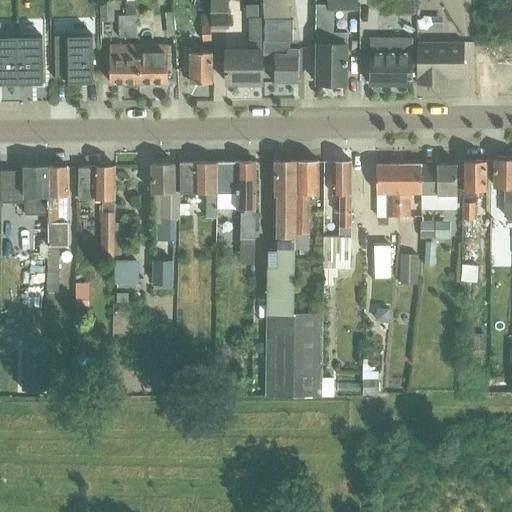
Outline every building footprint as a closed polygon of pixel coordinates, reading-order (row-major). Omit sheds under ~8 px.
[(211,0),(211,30),(229,29),(228,0),(211,0)] [(326,0),(327,5),(316,5),(316,34),(318,34),(317,83),(347,84),(347,32),(334,32),(335,10),(358,8),(357,0),(326,0)] [(415,0),(397,0),(398,15),(416,14),(415,0)] [(114,2),(101,2),(101,22),(115,22),(114,2)] [(127,17),(119,17),(120,39),(139,39),(137,9),(127,9),(127,17)] [(175,37),(173,12),(165,13),(167,38),(175,37)] [(419,12),(419,27),(432,27),(432,12),(419,12)] [(212,40),(211,30),(210,15),(201,16),(203,40),(212,40)] [(242,55),(227,55),(227,83),(262,82),(262,26),(262,17),(260,17),(250,18),(250,26),(250,50),(242,50),(242,55)] [(264,42),(264,56),(275,56),(275,83),(299,83),(299,50),(293,50),(293,21),(265,20),(265,42),(264,42)] [(68,35),(55,35),(55,64),(56,79),(61,79),(69,79),(69,83),(81,83),(94,82),(94,62),(93,34),(78,35),(68,35)] [(43,35),(18,36),(19,65),(19,84),(29,83),(44,83),(43,62),(43,35)] [(18,36),(0,36),(0,84),(6,84),(19,84),(19,65),(18,36)] [(413,37),(370,37),(370,56),(370,84),(412,84),(413,56),(413,37)] [(464,78),(465,42),(418,42),(417,84),(448,84),(448,78),(464,78)] [(168,46),(139,47),(139,83),(168,82),(168,46)] [(139,47),(110,47),(110,83),(139,83),(139,47)] [(191,82),(213,82),(213,52),(198,52),(198,47),(186,47),(186,70),(191,70),(191,82)] [(511,216),(511,159),(495,159),(495,187),(505,187),(505,216),(511,216)] [(464,189),(463,189),(463,219),(476,219),(476,189),(486,189),(487,160),(464,160),(464,189)] [(295,250),(295,161),(276,162),(275,194),(278,194),(278,250),(268,250),(267,397),(322,397),(322,313),(294,313),(295,250)] [(295,161),(295,250),(309,250),(310,193),(319,194),(319,161),(295,161)] [(256,162),(217,163),(217,201),(217,209),(244,209),(244,212),(241,212),(241,251),(241,264),(256,264),(256,251),(256,209),(256,193),(256,162)] [(324,268),(324,285),(333,285),(334,274),(338,274),(338,268),(351,268),(352,237),(353,195),(353,162),(333,162),(333,194),(340,194),(340,201),(336,201),(336,212),(340,212),(340,227),(339,237),(325,236),(324,268)] [(217,163),(180,163),(181,191),(180,193),(206,193),(206,218),(217,218),(217,209),(217,201),(217,163)] [(175,164),(153,164),(153,193),(162,193),(162,225),(160,225),(159,239),(174,239),(174,219),(180,219),(180,193),(181,191),(175,191),(175,164)] [(400,217),(399,164),(378,165),(378,217),(400,217)] [(421,193),(421,164),(399,164),(400,217),(410,217),(410,193),(421,193)] [(421,164),(421,193),(421,208),(457,208),(457,164),(421,164)] [(68,166),(49,167),(49,196),(49,246),(47,291),(58,292),(59,246),(68,246),(68,221),(59,221),(59,196),(68,196),(68,166)] [(103,199),(102,260),(114,259),(114,254),(115,243),(115,220),(115,166),(79,166),(79,199),(103,199)] [(26,215),(48,214),(48,196),(49,196),(49,167),(25,167),(25,171),(1,171),(2,203),(26,203),(26,215)] [(377,211),(377,192),(367,192),(368,212),(377,211)] [(123,220),(115,220),(115,243),(114,254),(123,254),(123,220)] [(450,220),(420,220),(420,236),(451,236),(450,220)] [(375,277),(392,277),(391,245),(374,245),(375,277)] [(400,284),(418,285),(419,254),(401,253),(400,284)] [(155,257),(154,280),(173,280),(174,258),(155,257)] [(139,258),(114,258),(114,259),(114,260),(114,280),(139,279),(139,258)] [(468,277),(469,260),(452,259),(451,276),(468,277)] [(90,281),(75,281),(75,309),(89,309),(90,281)] [(128,290),(117,290),(117,300),(128,300),(128,290)] [(366,300),(365,315),(381,316),(382,301),(366,300)] [(47,349),(23,349),(23,389),(47,389),(47,349)] [(377,394),(378,378),(363,378),(363,394),(377,394)] [(323,395),(333,396),(333,379),(323,379),(323,395)]
